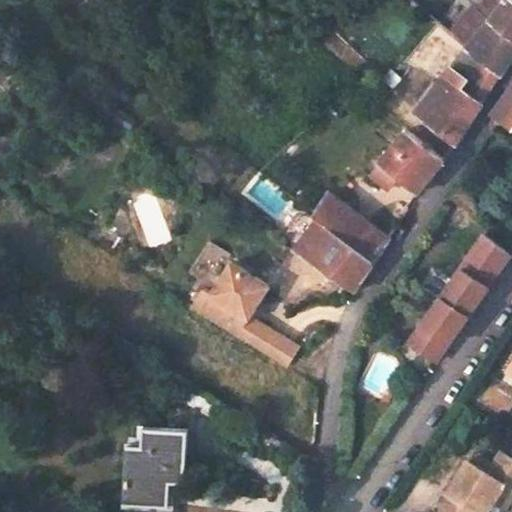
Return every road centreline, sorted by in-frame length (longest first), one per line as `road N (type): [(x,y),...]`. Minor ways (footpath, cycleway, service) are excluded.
road 1 (residential): [(511,68),(329,361),(333,511)]
road 2 (residential): [(511,280),(358,511)]
